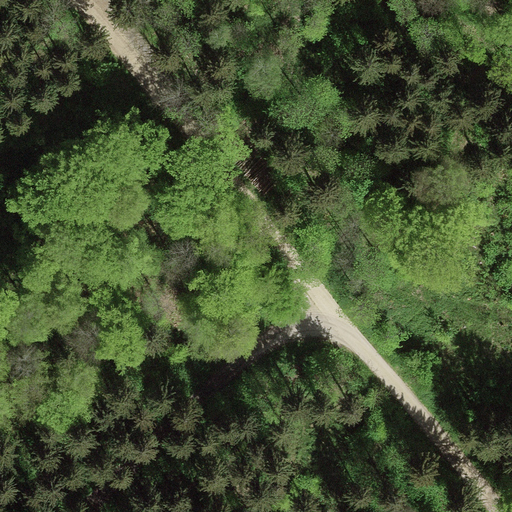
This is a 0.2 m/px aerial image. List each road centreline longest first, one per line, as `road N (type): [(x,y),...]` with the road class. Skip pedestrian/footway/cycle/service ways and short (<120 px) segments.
road 1 (track): [(69,0),(315,299)]
road 2 (track): [(92,511),(315,299)]
road 3 (track): [(315,299),(497,511)]
